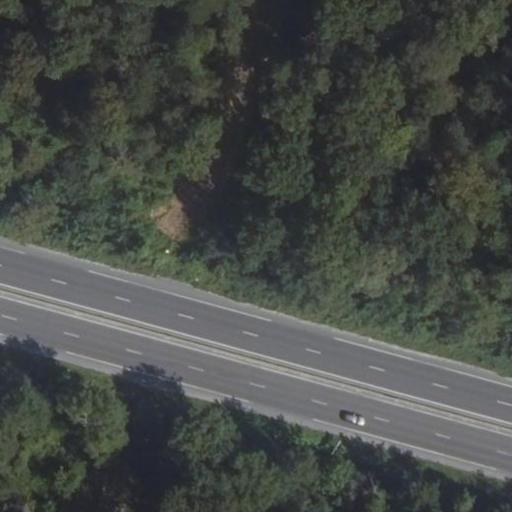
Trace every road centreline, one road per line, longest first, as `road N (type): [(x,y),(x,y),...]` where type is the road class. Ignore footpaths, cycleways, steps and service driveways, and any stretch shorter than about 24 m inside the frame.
road 1 (trunk): [(511,406),(0,266)]
road 2 (trunk): [(0,319),(511,459)]
road 3 (track): [(276,0),(196,250)]
